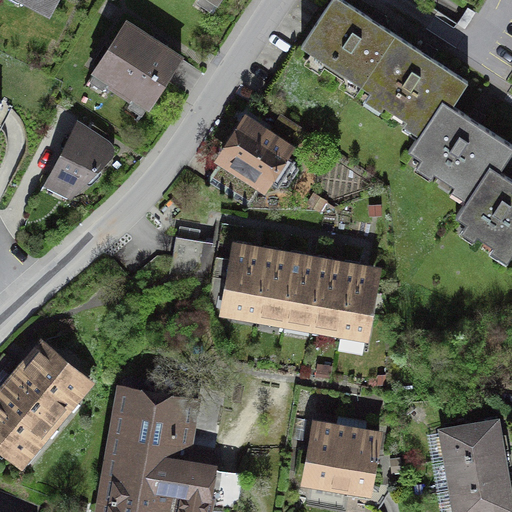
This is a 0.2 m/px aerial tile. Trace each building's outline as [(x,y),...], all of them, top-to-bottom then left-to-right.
[(7,0),(48,20),(58,0),(7,0)] [(225,0),(198,0),(217,12),(225,0)] [(360,87),(392,39),(337,3),(305,51),(360,87)] [(183,65),(126,27),(90,80),(147,119),(183,65)] [(471,90),(392,39),(360,87),(377,98),(369,111),(381,119),(384,113),(403,126),(399,133),(416,144),(443,103),(457,112),(471,90)] [(38,108),(0,88),(0,159),(8,164),(38,108)] [(511,162),(511,147),(457,112),(443,103),(416,144),(407,157),(421,166),(414,177),(430,188),(436,180),(454,192),(450,199),(465,209),(493,167),(504,174),(511,162)] [(299,128),(282,117),(276,128),(292,139),(299,128)] [(291,153),(241,120),(213,163),(263,195),(291,153)] [(117,153),(73,125),(42,191),(66,205),(117,153)] [(511,179),(504,174),(493,167),(465,209),(458,221),(472,229),(465,240),(471,244),(477,235),(501,251),(494,260),(508,270),(511,264),(511,179)] [(205,258),(204,233),(176,235),(178,260),(205,258)] [(221,312),(251,318),(265,251),(234,245),(221,312)] [(292,256),(265,251),(251,318),(279,324),(292,256)] [(320,262),(292,256),(279,324),(307,329),(320,262)] [(347,267),(320,262),(307,329),(334,335),(347,267)] [(380,273),(347,267),(334,335),(366,341),(380,273)] [(92,387),(40,344),(0,393),(0,454),(22,472),(92,387)] [(181,401),(128,392),(106,511),(162,511),(167,486),(181,489),(208,493),(206,507),(231,511),(238,471),(171,459),(181,401)] [(446,460),(503,450),(497,420),(441,430),(446,460)] [(380,437),(313,425),(301,487),(369,500),(380,437)] [(508,479),(503,450),(446,460),(451,489),(508,479)] [(495,511),(511,509),(511,503),(508,479),(451,489),(455,511),(495,511)] [(205,511),(206,507),(208,493),(181,489),(177,511),(205,511)]
